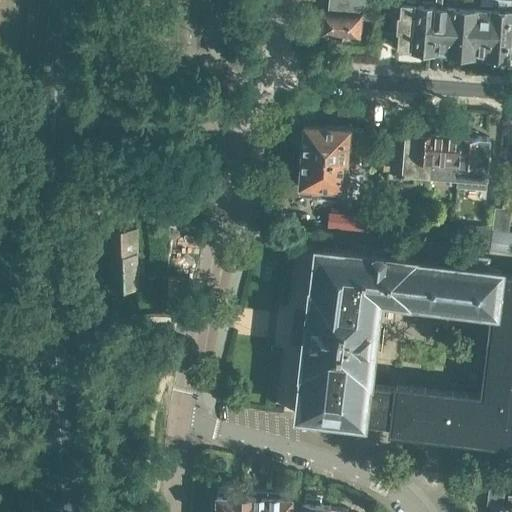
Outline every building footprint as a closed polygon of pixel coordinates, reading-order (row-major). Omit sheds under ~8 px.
[(358,37),(359,38),(360,39),(361,39),(362,39),(362,38),(362,37),(360,35),(362,16),(371,17),(372,0),(331,0),(331,11),(325,10),(323,8),(322,8),(321,8),(320,8),(320,9),(320,10),(322,12),(321,31),(318,33),(318,34),(318,35),(319,35),(320,35),(323,33),(330,34),(329,38),(336,38),(336,39),(343,39),(350,39),(351,36),(358,37)] [(415,52),(415,48),(433,49),(437,0),(403,0),(404,2),(402,2),(401,14),(399,14),(398,29),(399,30),(398,45),(400,45),(400,51),(415,52)] [(462,52),(466,0),(437,0),(433,49),(433,54),(450,55),(450,52),(452,52),(452,51),(460,52),(462,52)] [(490,55),(494,0),(466,0),(462,52),(464,53),(464,52),(471,53),(473,53),(473,57),(490,59),(490,55)] [(511,0),(494,0),(490,55),(508,56),(508,60),(511,60),(511,0)] [(302,153),(302,154),(349,157),(361,158),(363,129),(351,128),(351,126),(304,122),(303,137),(300,140),(299,149),(302,153)] [(417,173),(431,174),(435,132),(433,132),(433,127),(421,126),(420,131),(407,130),(404,172),(405,172),(404,179),(417,180),(417,173)] [(465,134),(463,134),(460,168),(459,176),(476,178),(475,185),(486,186),(487,178),(488,178),(491,137),(477,136),(478,130),(465,129),(465,134)] [(431,174),(459,176),(460,168),(463,134),(435,132),(431,174)] [(349,157),(302,154),(302,155),(299,157),(298,167),(301,170),(300,185),(346,188),(346,193),(353,193),(353,184),(351,181),(347,180),(349,157)] [(389,182),(380,237),(396,238),(404,185),(389,182)] [(116,189),(91,187),(91,188),(82,187),(82,197),(90,198),(90,200),(115,201),(116,189)] [(332,214),(331,227),(379,232),(380,220),(332,214)] [(468,245),(488,248),(491,227),(476,225),(474,240),(468,240),(468,245)] [(109,229),(110,254),(111,288),(139,287),(138,253),(134,253),(133,237),(137,237),(137,228),(109,229)] [(453,230),(438,228),(437,244),(451,245),(453,230)] [(511,230),(493,228),(490,250),(511,252),(511,230)] [(439,262),(415,259),(415,258),(387,255),(387,252),(386,252),(385,251),(384,250),(383,249),(380,249),(378,249),(376,249),(374,250),(373,250),(373,253),(317,246),(313,288),(312,288),(308,320),(307,319),(305,340),(302,372),(303,372),(298,413),(365,422),(365,420),(393,423),(392,428),(511,442),(511,274),(502,273),(503,269),(489,268),(490,257),(441,251),(439,262)] [(92,254),(84,255),(85,267),(93,267),(92,254)] [(426,452),(419,461),(427,467),(434,458),(426,452)] [(502,481),(503,470),(492,469),(487,503),(502,505),(506,481),(502,481)] [(219,493),(217,493),(216,511),(241,511),(242,494),(232,494),(233,488),(219,487),(219,493)] [(267,511),(269,489),(253,489),(252,495),(242,494),(241,511),(267,511)] [(269,489),(267,511),(291,511),(292,496),(282,496),(283,490),(269,489)] [(302,511),(331,511),(332,506),(331,506),(332,503),(321,502),(321,495),(307,494),(306,500),(304,499),(302,511)]
